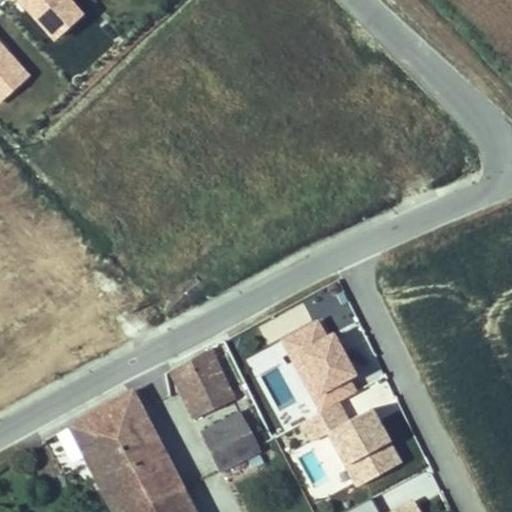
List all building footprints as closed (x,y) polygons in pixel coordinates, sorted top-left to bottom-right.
[(12,0),(51,42),(83,14),(70,0),(12,0)] [(0,41),(0,102),(30,75),(0,41)] [(317,321),(277,342),(316,413),(338,401),(355,391),(317,321)] [(233,400),(209,349),(171,370),(194,419),(233,400)] [(191,511),(129,393),(98,409),(69,425),(114,511),(191,511)] [(338,401),(316,413),(327,432),(348,420),(338,401)] [(259,454),(234,405),(197,424),(226,482),(264,463),(259,454)] [(348,420),(327,432),(356,486),(399,463),(369,409),(348,420)] [(376,511),(370,500),(346,511),(376,511)] [(419,511),(413,500),(390,511),(419,511)]
